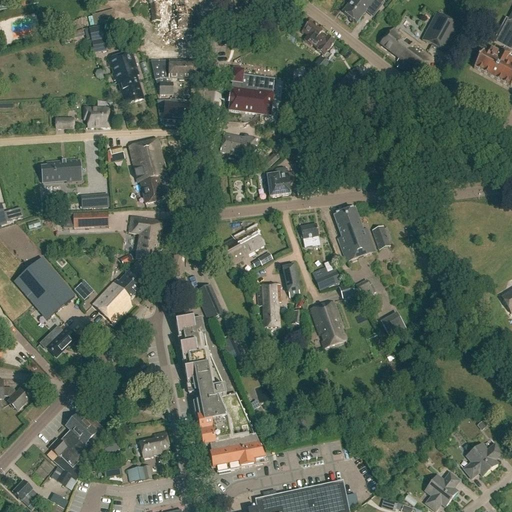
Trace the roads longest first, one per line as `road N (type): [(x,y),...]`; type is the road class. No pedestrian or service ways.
road 1 (unclassified): [(184,215),(511,188)]
road 2 (unclassified): [(511,151),(461,124),(294,0)]
road 3 (tertiary): [(0,466),(133,325),(160,314)]
road 4 (unclassified): [(0,142),(134,134),(202,139)]
road 5 (tertiary): [(196,511),(160,314)]
road 6 (tertiary): [(202,139),(212,70),(205,0)]
